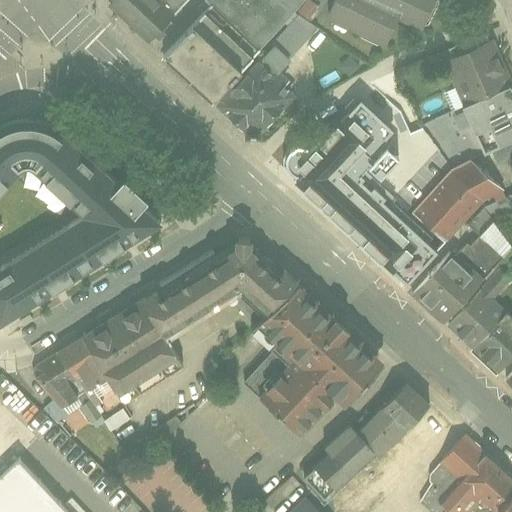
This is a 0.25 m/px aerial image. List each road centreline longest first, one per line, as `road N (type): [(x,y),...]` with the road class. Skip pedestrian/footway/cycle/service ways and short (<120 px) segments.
road 1 (tertiary): [(263,197),(511,432)]
road 2 (residential): [(236,171),(330,92),(511,13)]
road 3 (residential): [(0,356),(27,347),(263,197)]
road 4 (tertiary): [(0,88),(72,78),(146,93)]
road 5 (tertiary): [(43,0),(146,93)]
